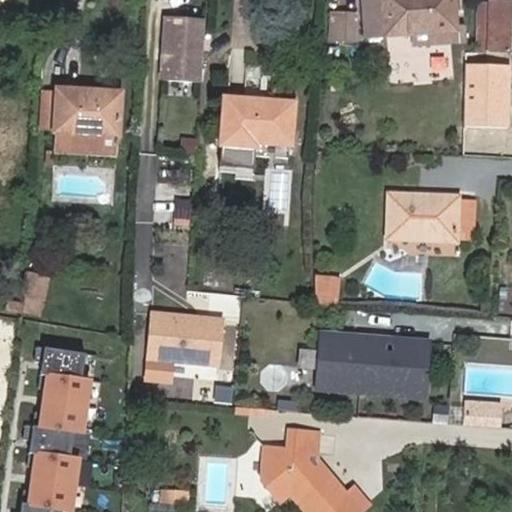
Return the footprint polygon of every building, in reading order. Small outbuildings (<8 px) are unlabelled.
[(450,0),(360,0),(363,36),(385,35),(424,33),(426,45),(463,42),(461,26),(453,27),(450,0)] [(509,51),(510,3),(490,2),(488,50),(509,51)] [(330,39),(355,41),(357,15),(332,14),(330,39)] [(162,81),(201,84),(205,20),(166,17),(162,81)] [(56,91),(42,90),(41,129),(54,130),(56,91)] [(120,93),(56,91),(54,130),(54,152),(119,154),(120,93)] [(220,146),(256,148),(256,144),(290,145),(294,102),(224,99),(220,146)] [(487,139),(487,117),(467,117),(467,140),(487,139)] [(459,197),(387,193),(387,208),(386,236),(386,238),(457,241),(457,237),(458,212),(459,199),(459,197)] [(159,219),(189,222),(191,198),(161,195),(159,219)] [(458,212),(457,237),(476,237),(478,199),(459,199),(458,212)] [(39,318),(49,278),(28,273),(19,313),(39,318)] [(341,278),(315,276),(316,302),(339,304),(341,278)] [(210,296),(209,309),(240,312),(241,299),(210,296)] [(165,337),(219,343),(221,323),(153,316),(151,336),(165,337)] [(375,338),(323,333),(318,388),(425,397),(430,343),(396,340),(395,355),(374,353),(375,338)] [(217,364),(219,343),(165,337),(151,336),(149,357),(217,364)] [(395,355),(396,340),(375,338),(374,353),(395,355)] [(63,511),(64,511),(71,511),(79,459),(71,458),(75,431),(83,433),(91,380),(83,379),(87,353),(37,347),(36,362),(43,363),(39,388),(47,389),(44,413),(36,411),(33,425),(26,424),(24,439),(31,440),(27,466),(35,467),(32,491),(24,490),(20,511),(63,511)] [(500,402),(464,402),(464,425),(500,426),(500,402)] [(342,500),(330,485),(336,480),(323,464),(316,470),(308,460),(309,453),(319,454),(320,434),(291,431),(289,455),(263,453),(261,480),(271,482),(271,490),(283,504),(293,496),(307,511),(361,511),(368,507),(369,506),(368,504),(355,489),(349,494),(342,500)] [(318,459),(319,454),(309,453),(308,460),(316,470),(323,464),(318,459)] [(349,494),(336,480),(330,485),(342,500),(349,494)] [(159,488),(158,503),(189,505),(190,490),(159,488)]
